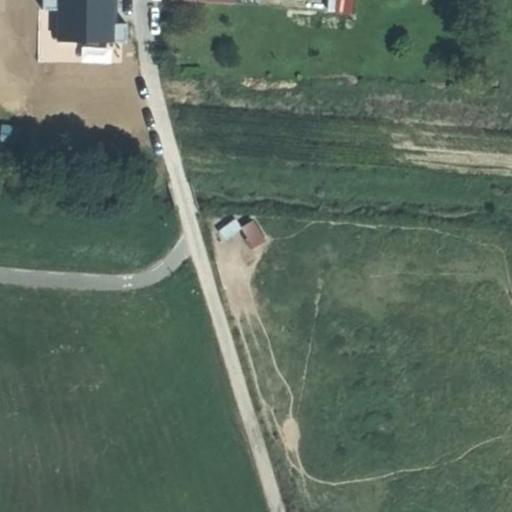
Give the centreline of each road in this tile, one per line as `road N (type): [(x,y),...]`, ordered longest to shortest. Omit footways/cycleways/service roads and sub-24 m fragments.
road 1 (track): [(277,511),(193,236)]
road 2 (unclassified): [(147,0),(157,112),(193,236)]
